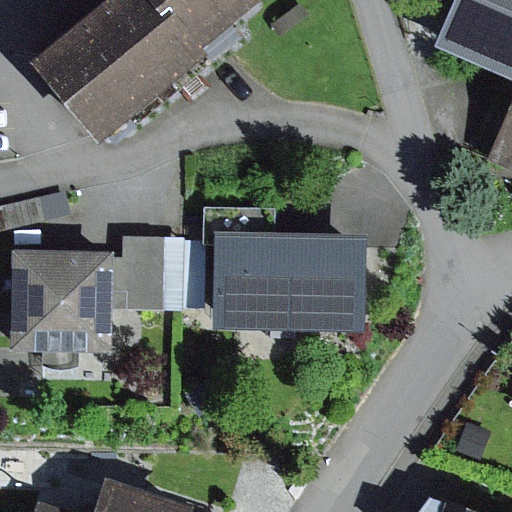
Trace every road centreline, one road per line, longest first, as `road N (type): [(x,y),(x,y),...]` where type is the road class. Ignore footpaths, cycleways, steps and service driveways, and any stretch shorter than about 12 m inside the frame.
road 1 (residential): [(460,297),(369,0)]
road 2 (residential): [(460,297),(319,511)]
